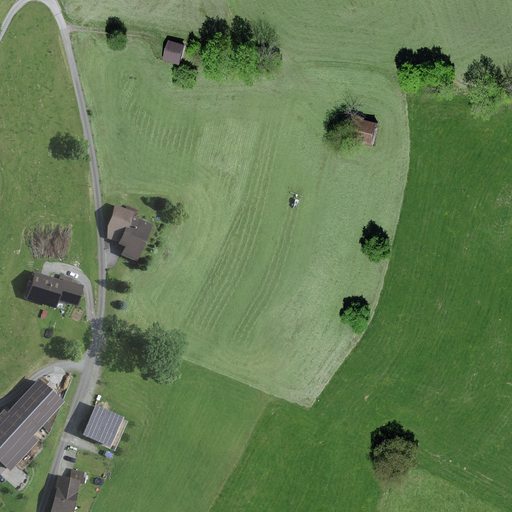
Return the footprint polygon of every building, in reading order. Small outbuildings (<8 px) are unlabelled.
[(186,47),(168,41),(161,60),(179,66),(186,47)] [(376,124),(357,119),(351,140),(371,145),(376,124)] [(151,221),(115,206),(109,223),(111,237),(120,242),(119,248),(138,255),(151,221)] [(75,289),(30,274),(22,300),(52,310),(55,300),(70,305),(75,289)] [(59,402),(38,382),(7,416),(5,413),(0,418),(0,458),(8,466),(32,440),(29,434),(59,402)] [(119,417),(96,407),(85,434),(108,443),(119,417)] [(100,465),(93,478),(104,483),(110,470),(100,465)] [(73,511),(82,482),(62,476),(51,511),(73,511)]
